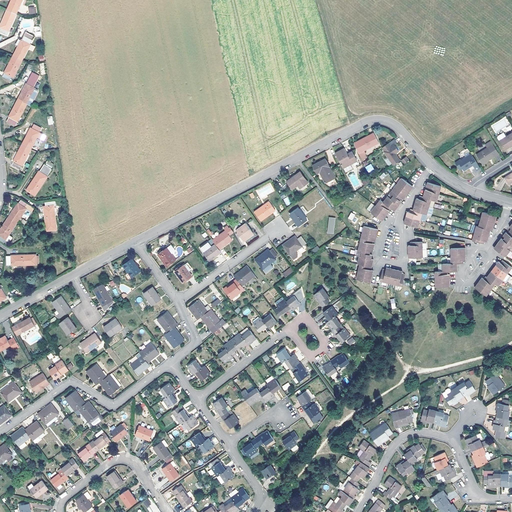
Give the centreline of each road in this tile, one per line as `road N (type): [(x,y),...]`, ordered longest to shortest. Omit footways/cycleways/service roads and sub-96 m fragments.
road 1 (residential): [(432,164),(393,124),(367,122),(135,241)]
road 2 (residential): [(0,432),(71,381),(113,406),(170,361)]
road 3 (residential): [(167,511),(125,460),(60,511)]
road 4 (residential): [(358,511),(400,439),(417,432),(450,439)]
road 5 (residential): [(178,300),(285,225)]
